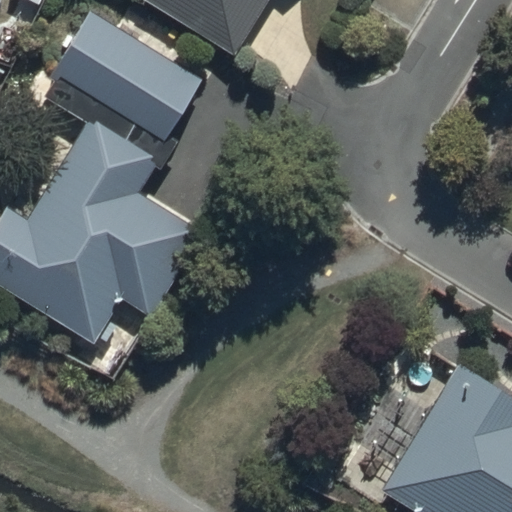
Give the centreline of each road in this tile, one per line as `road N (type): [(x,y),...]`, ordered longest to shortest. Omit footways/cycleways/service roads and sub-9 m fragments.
road 1 (residential): [(390,136),(385,186),(400,208),(511,283)]
road 2 (residential): [(390,136),(475,0)]
